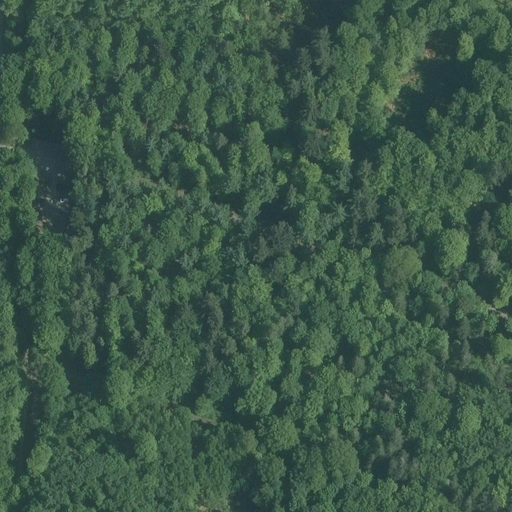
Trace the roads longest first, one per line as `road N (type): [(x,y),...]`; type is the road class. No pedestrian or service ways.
road 1 (track): [(511,311),(345,251),(0,150)]
road 2 (track): [(19,511),(30,157)]
road 3 (track): [(32,0),(30,157)]
